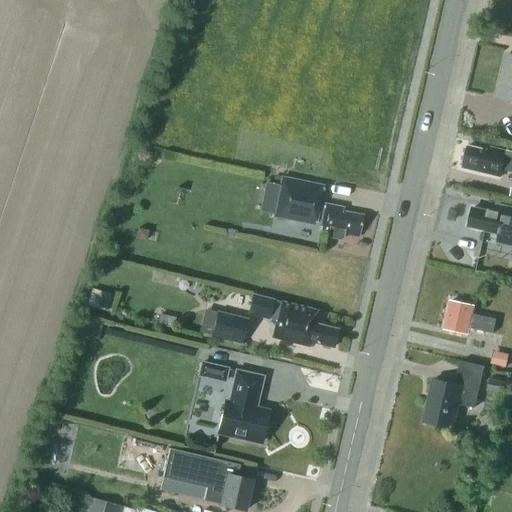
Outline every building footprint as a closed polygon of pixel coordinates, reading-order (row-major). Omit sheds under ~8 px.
[(511,56),(507,55),(498,96),(511,99),(511,56)] [(511,150),(507,149),(506,151),(488,147),(487,151),(467,146),(462,167),(500,176),(502,169),(511,171),(511,150)] [(323,210),(318,209),(323,186),(281,177),(273,216),(320,226),(319,229),(328,231),(327,235),(329,237),(339,239),(343,237),(343,234),(358,237),(362,215),(342,211),(342,207),(325,204),(323,210)] [(472,208),(468,226),(484,229),(484,231),(498,234),(496,240),(511,243),(511,208),(503,207),(502,213),(495,212),(489,210),(488,212),(472,208)] [(255,295),(252,306),(272,311),(270,319),(276,320),(272,337),(309,346),(310,341),(333,347),(338,329),(315,323),(318,311),(255,295)] [(474,329),(493,333),(496,319),(471,313),(472,305),(452,300),(445,329),(466,334),(468,326),(474,327),(474,329)] [(206,309),(200,333),(211,336),(217,312),(206,309)] [(217,312),(211,336),(240,343),(246,319),(217,312)] [(474,408),(484,366),(460,361),(455,384),(433,379),(423,421),(453,428),(459,404),(474,408)] [(197,362),(197,377),(223,378),(223,363),(197,362)] [(255,409),(262,377),(236,371),(228,403),(224,402),(217,432),(233,435),(232,437),(242,440),(243,438),(261,442),(264,428),(266,426),(267,423),(267,421),(267,418),(268,412),(255,409)] [(489,379),(487,389),(497,391),(492,415),(502,417),(507,394),(502,393),(505,383),(489,379)] [(206,487),(203,500),(245,510),(252,481),(230,475),(232,463),(169,448),(162,477),(206,487)] [(118,511),(121,506),(90,497),(85,511),(118,511)]
